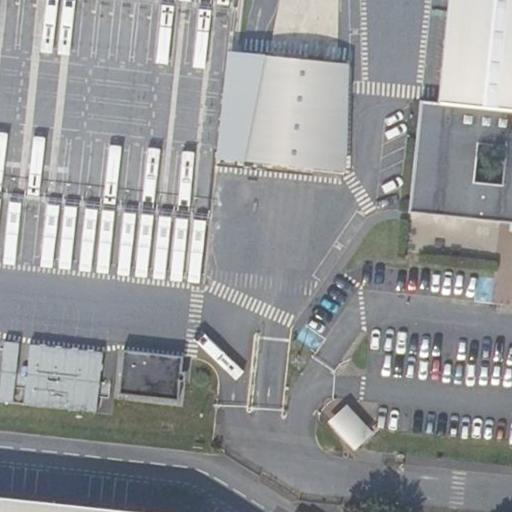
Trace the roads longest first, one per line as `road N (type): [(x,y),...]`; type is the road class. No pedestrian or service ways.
road 1 (unknown): [(271,453),(286,347),(369,142),(385,0)]
road 2 (unknown): [(130,0),(100,292),(0,284)]
road 3 (unknown): [(312,380),(359,303),(394,299),(511,312)]
road 4 (unknown): [(511,400),(312,380)]
